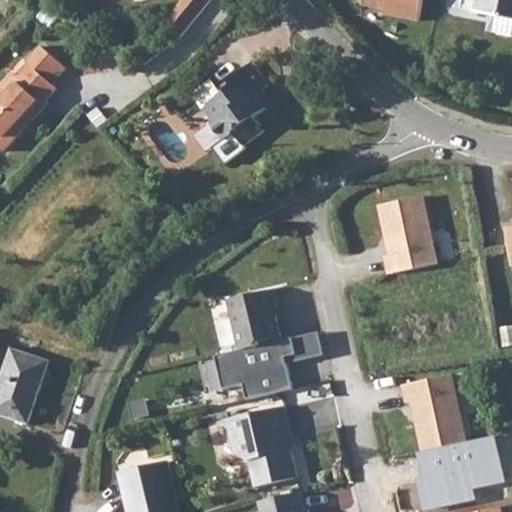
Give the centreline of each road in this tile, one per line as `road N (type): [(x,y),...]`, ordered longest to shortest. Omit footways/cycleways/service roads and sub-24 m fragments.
road 1 (unclassified): [(67,511),(109,370),(143,305),(179,262),(231,222),(312,181)]
road 2 (residential): [(312,181),(378,511)]
road 3 (residential): [(290,0),(420,122)]
road 4 (unclassified): [(312,181),(389,153),(420,122)]
